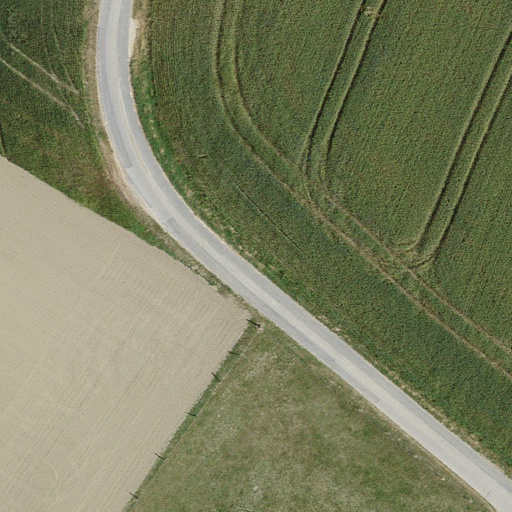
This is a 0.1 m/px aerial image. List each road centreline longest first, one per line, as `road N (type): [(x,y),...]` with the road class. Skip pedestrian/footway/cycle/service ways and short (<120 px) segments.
road 1 (unclassified): [(511,502),(204,245),(167,210),(138,164)]
road 2 (unclassified): [(116,0),(111,59),(138,164)]
